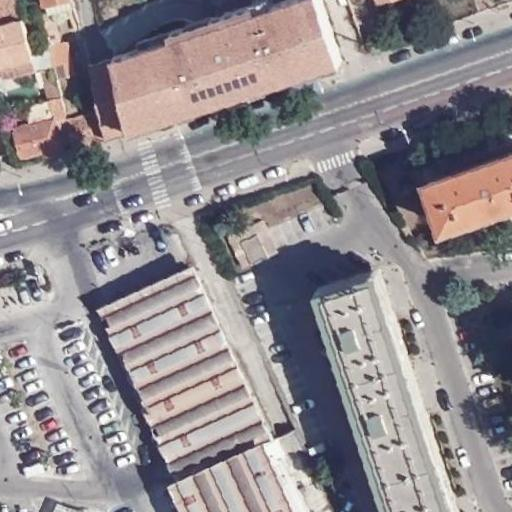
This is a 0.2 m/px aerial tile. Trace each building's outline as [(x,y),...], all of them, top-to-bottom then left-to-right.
[(17,0),(0,0),(0,23),(23,18),(17,0)] [(44,0),(48,14),(74,7),(72,0),(44,0)] [(322,0),(295,0),(110,58),(131,126),(234,94),(341,60),(322,0)] [(43,20),(49,45),(61,41),(55,17),(43,20)] [(23,18),(0,23),(0,66),(3,78),(38,68),(23,18)] [(49,47),(53,62),(53,64),(67,61),(71,74),(76,73),(68,40),(61,41),(49,45),(49,47)] [(47,64),(53,62),(49,47),(43,49),(47,64)] [(54,68),(57,77),(71,74),(67,61),(53,64),(54,68)] [(43,64),(51,96),(61,93),(57,77),(54,68),(53,64),(53,62),(47,64),(43,64)] [(63,150),(52,116),(65,112),(61,93),(51,96),(27,103),(32,123),(15,128),(23,155),(42,149),(44,156),(63,150)] [(106,138),(99,107),(67,116),(74,147),(83,145),(106,138)] [(74,147),(67,116),(63,118),(72,147),(74,147)] [(511,147),(479,158),(429,175),(444,221),(494,205),(511,199),(511,147)] [(314,182),(287,192),(294,210),(321,199),(314,182)] [(243,239),(252,260),(266,254),(257,233),(243,239)] [(273,439),(194,268),(109,307),(187,477),(181,480),(195,511),(298,511),(266,443),(273,439)] [(403,324),(385,268),(337,283),(409,511),(462,511),(458,498),(429,407),(403,324)]
